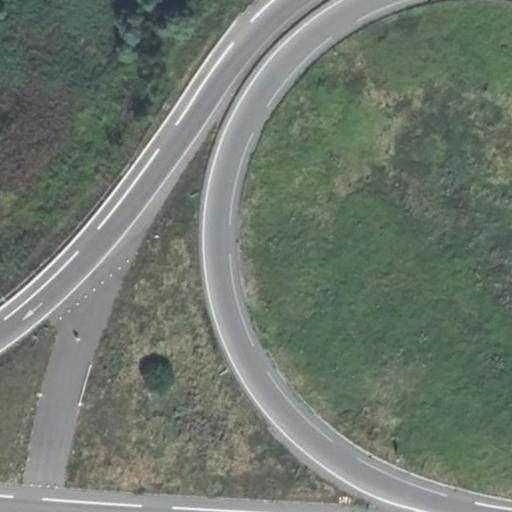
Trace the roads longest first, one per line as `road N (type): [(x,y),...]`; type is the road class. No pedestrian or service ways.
road 1 (trunk): [(472,511),(391,492),(341,465),(287,420),(251,373),(216,278),(221,187),(234,139),(293,57),(374,0)]
road 2 (trunk): [(290,0),(249,39),(95,252),(0,337)]
